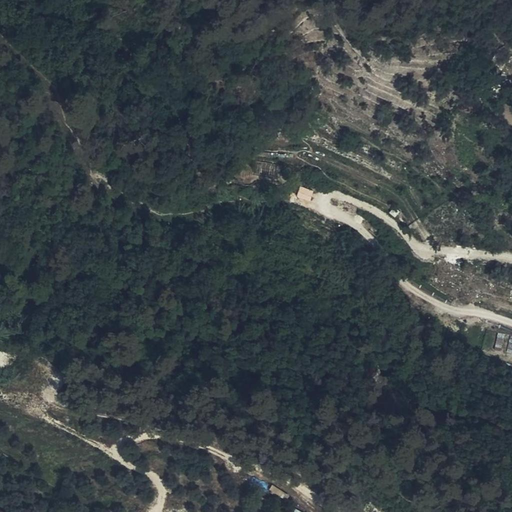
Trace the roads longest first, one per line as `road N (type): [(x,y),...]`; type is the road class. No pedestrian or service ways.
road 1 (track): [(158,511),(159,481),(23,411),(23,394),(197,444),(288,485),(316,511)]
road 2 (track): [(511,257),(421,248),(384,216),(323,199),(404,286),(446,311),(511,324)]
